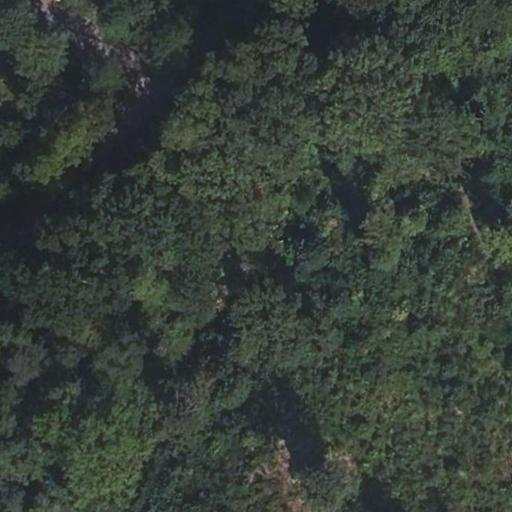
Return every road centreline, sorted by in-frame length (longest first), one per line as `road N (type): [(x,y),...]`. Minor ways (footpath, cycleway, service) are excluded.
road 1 (track): [(511,303),(431,109),(370,0)]
road 2 (residential): [(150,78),(0,233)]
road 3 (residential): [(28,0),(150,78)]
